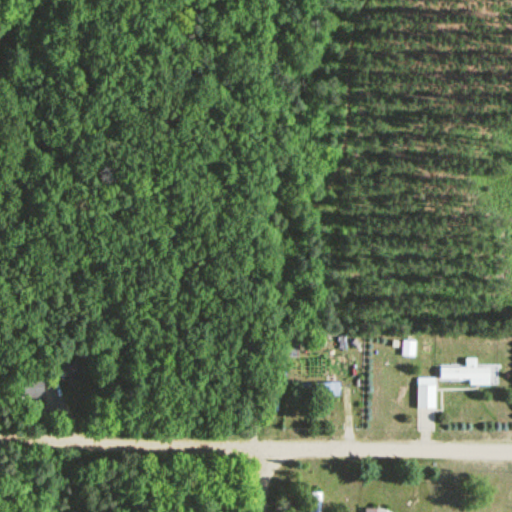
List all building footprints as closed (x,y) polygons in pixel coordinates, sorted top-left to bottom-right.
[(289,358),(298,358),(298,340),(289,340),(289,358)] [(415,342),(402,342),(402,357),(415,357),(415,342)] [(439,383),(469,384),(469,386),(497,386),(497,368),(475,367),(475,359),(466,359),(466,368),(440,367),(439,383)] [(61,360),(61,383),(85,383),(85,360),(61,360)] [(435,412),(435,379),(417,379),(417,412),(435,412)] [(339,384),(297,384),(297,396),(339,396),(339,384)]
